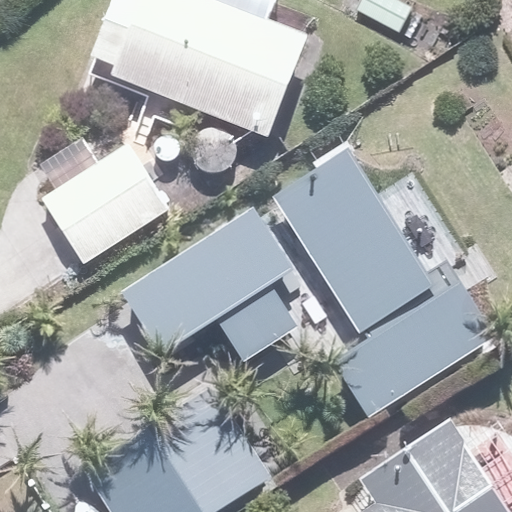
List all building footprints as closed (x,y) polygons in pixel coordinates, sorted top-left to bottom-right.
[(109,0),(85,57),(264,134),(304,41),(209,0),(109,0)] [(121,143),(47,198),(93,260),(168,205),(121,143)] [(277,196),(368,339),(337,359),(369,410),(491,333),(459,282),(437,295),(346,152),(277,196)] [(258,207),(126,290),(165,352),(213,321),(239,362),(297,325),(271,284),(297,268),(258,207)] [(204,399),(87,472),(112,511),(207,511),(257,481),(204,399)] [(385,501),(366,511),(507,511),(453,427),(371,479),(385,501)]
